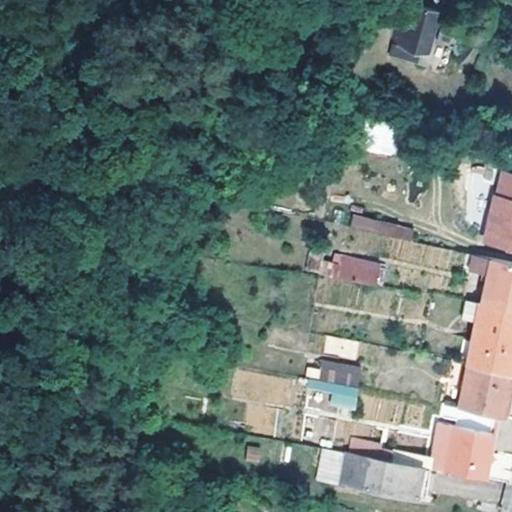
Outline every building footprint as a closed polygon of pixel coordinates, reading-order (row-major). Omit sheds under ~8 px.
[(405,41),(430,48),(441,9),(415,2),(405,41)] [(362,152),(393,155),(397,122),(366,119),(362,152)] [(511,198),(495,194),(487,225),(499,228),(495,243),(511,247),(511,198)] [(409,240),(412,230),(354,212),(349,227),(394,241),(391,251),(444,268),(448,252),(409,240)] [(499,228),(487,225),(483,241),(495,243),(499,228)] [(335,281),(376,287),(379,265),(339,258),(335,281)] [(476,324),(468,362),(511,372),(511,365),(511,264),(489,260),(480,303),(476,324)] [(449,321),(449,293),(429,294),(430,322),(449,321)] [(476,324),(480,303),(465,301),(461,320),(476,324)] [(511,372),(468,362),(459,408),(501,417),(511,372)] [(309,380),(357,388),(360,369),(322,363),(320,372),(311,371),(309,380)] [(442,409),(497,419),(500,419),(501,417),(459,408),(442,406),(441,408),(442,409)] [(429,470),(485,478),(497,419),(442,409),(439,419),(457,422),(456,427),(438,424),(429,470)] [(264,463),(265,447),(247,446),(246,462),(264,463)] [(341,483),(347,455),(322,452),(315,478),(341,483)] [(423,498),(429,470),(347,455),(341,483),(423,498)]
